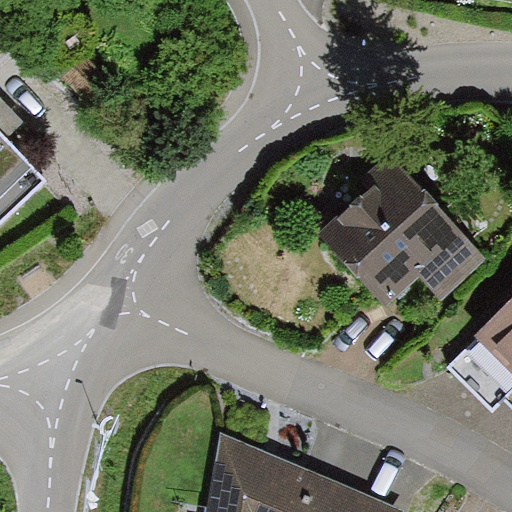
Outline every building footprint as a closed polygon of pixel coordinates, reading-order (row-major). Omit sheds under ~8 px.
[(84,113),(108,92),(77,56),(53,77),(84,113)] [(0,229),(46,185),(0,138),(0,229)] [(487,262),(404,171),(323,245),(386,315),(423,282),(442,303),(487,262)] [(511,307),(448,373),(494,417),(501,408),(511,396),(511,307)] [(511,396),(501,408),(511,418),(511,396)] [(398,511),(223,437),(211,511),(398,511)]
